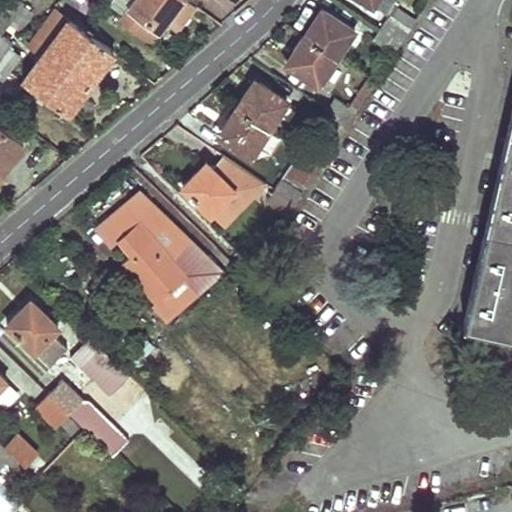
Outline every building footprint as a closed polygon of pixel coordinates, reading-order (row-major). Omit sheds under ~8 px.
[(22,0),(2,0),(0,3),(0,30),(23,1),(22,0)] [(125,13),(134,0),(107,0),(125,13)] [(165,18),(175,25),(192,2),(189,0),(134,0),(125,13),(122,18),(149,38),(165,18)] [(378,27),(400,41),(414,18),(396,6),(388,17),(386,15),(378,26),(378,27)] [(313,19),(317,22),(326,9),(321,7),(313,19)] [(31,49),(39,56),(22,80),(66,113),(113,50),(55,8),(40,29),(44,32),(31,49)] [(353,27),(326,9),(317,22),(313,19),(303,34),(335,56),(353,27)] [(400,41),(378,27),(371,37),(392,52),(400,41)] [(0,55),(10,41),(0,33),(0,55)] [(335,56),(303,34),(293,49),(297,52),(289,64),(318,82),(335,56)] [(289,64),(297,52),(293,49),(285,61),(289,64)] [(244,91),(248,94),(258,81),(253,77),(244,91)] [(349,107),(354,111),(374,81),(368,77),(349,107)] [(286,99),(258,81),(248,94),(244,91),(235,104),(268,126),(286,99)] [(347,121),(354,111),(349,107),(333,96),(326,107),(347,121)] [(511,101),(463,318),(511,329),(511,101)] [(268,126),(235,104),(226,118),(232,122),(222,136),(250,154),(268,126)] [(341,132),(347,121),(326,107),(319,117),(331,125),(338,130),(341,132)] [(222,136),(232,122),(226,118),(217,132),(222,136)] [(0,157),(9,164),(24,142),(0,124),(0,157)] [(338,130),(331,125),(327,132),(334,137),(338,130)] [(274,188),(295,202),(321,162),(300,148),(274,188)] [(265,182),(223,155),(211,167),(209,165),(197,176),(194,173),(182,184),(222,225),(265,182)] [(0,175),(9,164),(0,157),(0,175)] [(194,173),(197,176),(209,165),(206,161),(194,173)] [(295,202),(274,188),(267,200),(287,214),(295,202)] [(113,243),(117,239),(131,254),(126,258),(142,278),(138,282),(168,316),(217,266),(211,261),(214,258),(202,246),(199,249),(135,189),(98,226),(113,243)] [(246,233),(266,212),(253,200),(233,221),(246,233)] [(138,282),(142,278),(126,258),(121,262),(138,282)] [(23,313),(34,303),(30,298),(19,309),(23,313)] [(50,332),(57,326),(34,303),(23,313),(19,309),(6,323),(48,365),(65,347),(50,332)] [(87,334),(67,355),(107,393),(127,373),(87,334)] [(133,366),(154,345),(145,336),(124,356),(133,366)] [(19,365),(8,376),(32,399),(43,388),(19,365)] [(81,398),(62,379),(48,393),(68,412),(81,398)] [(54,425),(68,412),(48,393),(35,406),(54,425)] [(54,425),(62,432),(75,419),(68,412),(54,425)] [(24,465),(39,450),(15,427),(1,442),(24,465)] [(90,451),(99,442),(92,436),(84,444),(90,451)] [(10,482),(21,470),(16,465),(20,461),(0,442),(0,471),(4,476),(10,482)] [(37,476),(45,468),(34,456),(26,465),(37,476)]
